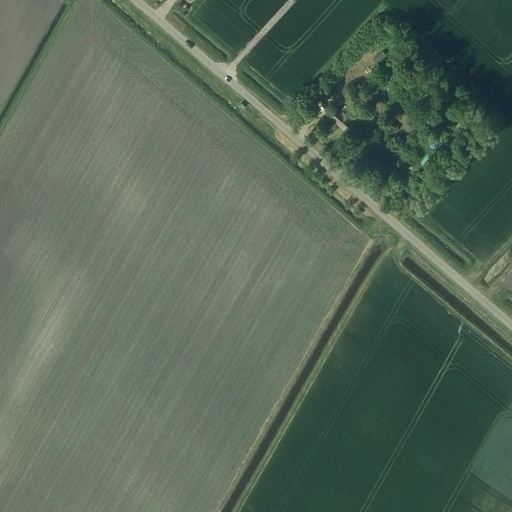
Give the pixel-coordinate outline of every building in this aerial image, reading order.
[(359,58),(352,52),(321,86),(328,92),(329,93),(335,86),(334,85),(359,58)] [(363,74),(369,65),(360,59),(355,68),(363,74)] [(376,71),(370,79),(378,86),(385,77),(376,71)] [(358,81),(347,74),(345,77),(356,85),(358,81)] [(398,90),(383,79),(377,88),(391,99),(398,90)] [(454,99),(448,107),(461,117),(453,127),(462,135),(476,116),(467,109),(454,99)] [(354,137),(363,127),(353,118),(360,111),(352,103),(345,111),(343,109),(341,112),(338,109),(333,115),(338,119),(336,121),(354,137)]
